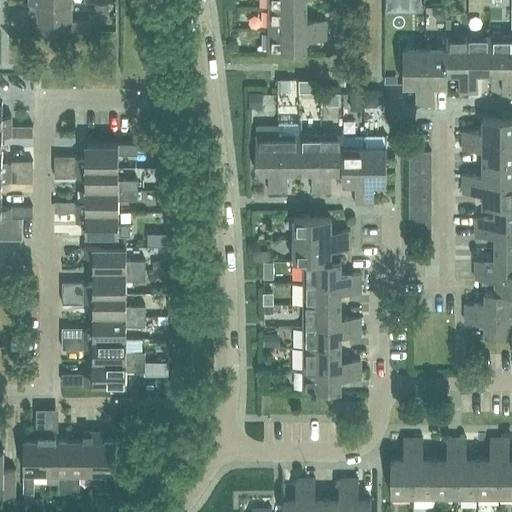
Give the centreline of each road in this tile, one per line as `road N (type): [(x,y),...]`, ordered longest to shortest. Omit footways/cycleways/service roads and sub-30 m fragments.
road 1 (residential): [(0,402),(46,399),(44,102),(211,102)]
road 2 (residential): [(218,450),(226,340),(211,102)]
road 3 (residential): [(218,450),(346,452),(367,443),(379,424),(379,384)]
road 4 (residential): [(393,263),(444,263),(444,115)]
road 5 (residential): [(379,384),(379,263),(393,263)]
